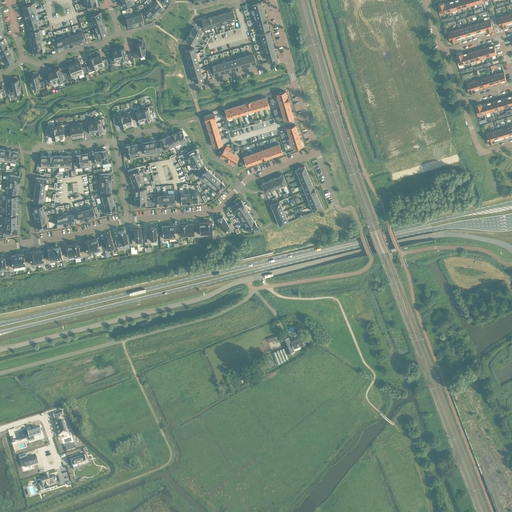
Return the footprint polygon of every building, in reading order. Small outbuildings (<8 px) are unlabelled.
[(156,0),(152,4),(160,12),(164,8),(156,0)] [(459,0),(454,0),(457,9),(462,8),(459,0)] [(96,1),(86,3),(88,9),(97,6),(96,1)] [(440,11),(441,14),(446,12),(444,2),(438,4),(439,8),(438,8),(439,11),(440,11)] [(444,2),(446,12),(452,11),(449,2),(444,3),(444,2)] [(23,7),(24,12),(35,9),(34,3),(23,7)] [(149,8),(148,8),(156,16),(160,12),(152,4),(153,5),(149,9),(149,8)] [(148,8),(144,12),(148,16),(147,17),(149,20),(151,18),(152,20),(156,16),(148,8)] [(35,9),(24,12),(26,18),(35,15),(37,14),(35,9)] [(233,11),(227,12),(230,21),(236,20),(233,11)] [(90,16),(92,21),(101,18),(100,16),(102,15),(100,12),(90,16)] [(141,13),(136,14),(139,25),(144,23),(141,13)] [(139,25),(136,14),(131,16),(130,15),(134,26),(139,25)] [(35,15),(26,18),(26,20),(25,20),(26,23),(27,23),(37,20),(35,15)] [(130,15),(125,16),(128,28),(134,26),(130,15)] [(498,17),(501,27),(506,25),(503,15),(498,17)] [(92,21),(94,27),(104,23),(103,23),(101,18),(92,21)] [(209,28),(207,18),(201,20),(204,29),(209,28)] [(493,29),(490,19),(484,21),(487,31),(493,29)] [(37,20),(27,23),(29,29),(40,25),(39,20),(37,20)] [(487,31),(484,21),(479,22),(482,32),(487,30),(487,31)] [(482,32),(479,22),(474,24),(477,33),(482,32)] [(93,32),(93,33),(105,29),(104,27),(105,26),(104,23),(94,27),(95,32),(93,32)] [(267,23),(258,25),(259,31),(269,28),(267,23)] [(477,33),(474,24),(469,26),(471,35),(477,33)] [(194,26),(191,31),(199,36),(202,31),(194,26)] [(471,35),(469,26),(463,27),(466,36),(471,35)] [(466,36),(463,27),(458,29),(461,38),(466,36)] [(105,29),(93,33),(95,38),(100,37),(101,38),(105,36),(104,35),(108,34),(107,30),(106,31),(105,29)] [(461,38),(458,29),(453,30),(456,40),(457,40),(457,39),(461,38)] [(82,31),(77,33),(80,43),(85,41),(82,31)] [(191,31),(188,36),(197,40),(199,36),(191,31)] [(260,34),(261,39),(271,36),(269,31),(260,34)] [(71,35),(75,44),(75,46),(75,45),(75,44),(80,43),(77,33),(71,35)] [(61,38),(65,48),(70,46),(66,37),(66,35),(61,36),(61,38)] [(66,37),(70,46),(72,45),(72,47),(75,46),(75,44),(71,35),(66,37)] [(194,45),(197,40),(188,36),(186,41),(194,45)] [(56,39),(59,50),(65,48),(61,38),(56,39)] [(137,50),(133,52),(134,58),(145,55),(144,50),(146,49),(145,46),(143,47),(142,42),(141,43),(141,42),(136,43),(137,44),(136,44),(137,50)] [(9,49),(6,44),(0,46),(0,53),(9,49)] [(496,54),(494,45),(488,46),(491,56),(496,54)] [(119,48),(118,48),(121,61),(132,59),(130,52),(126,53),(124,47),(123,47),(123,46),(118,47),(119,48)] [(42,47),(32,48),(33,54),(36,54),(36,55),(40,54),(40,53),(43,53),(42,47)] [(121,61),(118,48),(117,49),(117,47),(113,49),(113,50),(112,50),(113,56),(109,57),(111,64),(121,61)] [(185,51),(186,56),(196,53),(194,48),(185,51)] [(11,55),(9,49),(0,53),(3,59),(11,55)] [(462,53),(465,63),(470,62),(467,52),(463,54),(462,53)] [(95,56),(94,56),(99,68),(109,64),(106,58),(102,60),(100,54),(99,54),(98,53),(94,55),(95,56)] [(459,62),(460,65),(465,63),(462,53),(457,55),(458,59),(457,59),(458,62),(459,62)] [(256,63),(253,54),(248,55),(251,65),(256,63)] [(14,60),(11,55),(3,59),(5,64),(8,63),(8,64),(12,63),(12,61),(14,60)] [(99,68),(94,56),(93,56),(93,55),(89,57),(89,58),(88,58),(90,64),(86,66),(88,72),(99,68)] [(79,61),(73,63),(78,75),(87,72),(85,66),(82,67),(79,61)] [(78,75),(73,63),(68,65),(70,71),(67,72),(69,79),(78,75)] [(217,65),(212,66),(214,75),(220,74),(217,65)] [(54,70),(53,70),(58,82),(68,78),(66,72),(61,74),(59,68),(58,68),(58,67),(54,68),(54,70)] [(58,82),(53,70),(52,70),(52,69),(48,71),(48,72),(47,72),(50,78),(45,80),(48,86),(58,82)] [(506,81),(503,71),(498,73),(501,82),(506,81)] [(35,74),(31,75),(31,76),(30,77),(31,81),(30,81),(30,84),(32,84),(33,90),(44,87),(43,81),(38,82),(37,75),(36,75),(35,74)] [(202,74),(192,77),(194,82),(203,79),(202,74)] [(412,74),(409,75),(410,78),(411,83),(420,81),(421,80),(420,75),(413,77),(412,74)] [(8,88),(9,95),(20,92),(19,87),(21,86),(20,83),(18,84),(17,80),(16,80),(16,79),(12,80),(12,81),(11,81),(12,87),(8,88)] [(468,88),(470,92),(475,91),(472,81),(467,82),(467,85),(468,89),(468,88)] [(287,96),(285,91),(276,94),(278,99),(287,96)] [(269,106),(266,97),(261,98),(264,108),(269,106)] [(492,101),(494,111),(495,112),(500,111),(500,109),(497,100),(492,101)] [(481,104),(484,114),(489,112),(486,103),(482,104),(481,104)] [(478,112),(479,115),(484,114),(481,104),(476,105),(477,109),(476,109),(477,113),(478,112)] [(152,105),(141,108),(141,110),(145,121),(146,121),(146,122),(150,120),(150,119),(151,119),(149,113),(154,111),(152,105)] [(232,117),(230,108),(224,109),(227,118),(232,117)] [(135,109),(132,110),(134,117),(137,116),(139,123),(145,121),(141,110),(136,112),(135,109)] [(123,113),(127,126),(133,124),(131,117),(134,117),(132,110),(123,113)] [(213,112),(204,115),(205,121),(215,118),(213,112)] [(293,117),(292,112),(282,115),(284,120),(293,117)] [(120,127),(127,126),(123,113),(112,116),(114,122),(119,121),(120,127)] [(94,120),(96,133),(97,133),(97,134),(101,133),(101,132),(102,132),(101,125),(104,125),(103,118),(94,120)] [(95,133),(96,133),(94,120),(84,121),(85,128),(89,127),(90,134),(91,134),(91,135),(95,134),(95,133)] [(82,128),(85,128),(84,121),(81,122),(75,123),(77,136),(83,135),(82,128)] [(63,130),(66,130),(65,123),(56,125),(56,127),(58,138),(59,138),(59,139),(64,138),(63,137),(64,137),(63,130)] [(71,137),(77,136),(75,123),(69,124),(69,123),(65,123),(66,130),(70,129),(71,137)] [(56,127),(56,125),(45,127),(46,133),(51,132),(52,139),(58,138),(56,127)] [(297,130),(295,125),(286,128),(288,133),(297,130)] [(182,130),(176,132),(180,144),(186,141),(182,130)] [(299,135),(297,130),(288,133),(290,138),(299,135)] [(495,141),(492,131),(486,133),(487,136),(486,136),(487,139),(488,139),(489,143),(495,141)] [(176,132),(170,135),(175,146),(180,144),(176,132)] [(170,135),(165,137),(169,148),(175,146),(170,135)] [(300,140),(299,135),(290,138),(291,143),(300,140)] [(160,147),(160,150),(163,150),(169,148),(165,137),(159,139),(162,146),(160,147)] [(150,141),(149,141),(151,155),(158,153),(160,153),(160,151),(160,150),(160,147),(156,148),(155,140),(154,140),(153,139),(150,140),(150,141)] [(222,144),(221,139),(212,141),(213,147),(222,144)] [(302,146),(300,140),(291,143),(293,149),(302,146)] [(144,149),(141,150),(142,156),(151,155),(149,141),(143,142),(144,149)] [(137,143),(131,144),(131,145),(133,158),(142,156),(141,150),(138,150),(137,143)] [(279,143),(274,145),(277,154),(282,153),(279,143)] [(123,153),(124,160),(133,158),(131,145),(131,144),(130,145),(129,144),(126,145),(124,146),(126,153),(123,153)] [(274,145),(269,147),(272,156),(277,154),(274,145)] [(269,147),(263,149),(267,158),(272,156),(269,147)] [(195,148),(184,153),(187,159),(198,154),(195,148)] [(229,151),(224,148),(219,156),(224,159),(229,151)] [(435,150),(436,152),(438,160),(441,159),(441,160),(441,159),(443,159),(441,153),(443,153),(442,150),(442,148),(441,148),(437,150),(435,150)] [(101,150),(100,150),(102,164),(111,163),(110,156),(107,156),(106,149),(104,150),(104,149),(100,149),(101,150)] [(263,149),(258,151),(262,160),(267,158),(263,149)] [(18,151),(12,150),(10,162),(16,163),(17,158),(18,158),(18,155),(17,154),(18,151)] [(92,159),(93,166),(93,165),(96,165),(95,163),(101,162),(102,164),(100,150),(93,151),(95,159),(92,160),(92,159)] [(229,151),(224,159),(229,162),(234,153),(229,151)] [(258,151),(253,153),(256,162),(262,160),(258,151)] [(87,152),(81,153),(84,167),(93,166),(92,159),(89,159),(87,152)] [(76,161),(73,162),(74,169),(84,167),(81,153),(80,154),(80,153),(76,153),(76,154),(75,154),(76,161)] [(234,153),(229,162),(234,165),(239,156),(234,153)] [(253,153),(248,154),(251,163),(256,162),(253,153)] [(198,154),(187,159),(189,158),(191,163),(189,164),(200,159),(198,154)] [(248,154),(243,156),(246,165),(251,163),(248,154)] [(403,160),(404,163),(405,163),(407,168),(412,167),(411,161),(410,158),(407,158),(403,160)] [(200,159),(189,164),(192,169),(203,164),(200,159)] [(304,165),(295,169),(297,174),(306,171),(304,165)] [(204,166),(196,175),(200,179),(208,170),(204,166)] [(128,170),(130,176),(141,171),(139,172),(137,167),(128,170)] [(208,170),(200,179),(204,183),(212,174),(208,170)] [(141,171),(130,176),(132,181),(143,177),(141,171)] [(306,171),(297,174),(300,180),(309,176),(306,171)] [(212,174),(204,183),(205,182),(209,186),(216,178),(212,174)] [(283,174),(277,177),(281,185),(287,183),(283,174)] [(309,176),(300,180),(302,185),(311,181),(309,176)] [(143,177),(132,181),(134,187),(145,182),(143,177)] [(281,185),(277,177),(272,179),(276,188),(281,185)] [(221,182),(216,178),(209,186),(213,189),(212,190),(213,190),(221,182)] [(276,188),(272,179),(267,181),(270,190),(276,188)] [(270,190),(267,181),(261,183),(265,192),(270,190)] [(311,181),(302,185),(304,190),(313,187),(311,181)] [(225,186),(221,182),(213,190),(217,194),(222,189),(225,186)] [(18,188),(6,185),(6,186),(8,186),(7,192),(17,193),(17,192),(18,188)] [(313,187),(304,190),(306,196),(315,192),(313,187)] [(315,192),(306,196),(308,201),(317,197),(315,192)] [(99,197),(101,202),(113,199),(111,193),(99,197)] [(317,197),(308,201),(311,206),(320,203),(317,197)] [(101,202),(103,208),(114,205),(113,199),(101,202)] [(235,203),(230,206),(234,212),(244,205),(241,200),(238,202),(237,201),(235,203)] [(279,201),(270,204),(272,210),(281,206),(279,201)] [(320,203),(311,206),(313,212),(322,208),(320,203)] [(103,208),(104,214),(116,210),(114,205),(103,208)] [(244,205),(234,212),(235,211),(238,216),(247,210),(244,205)] [(92,206),(87,208),(90,218),(95,216),(92,206)] [(281,206),(272,210),(275,215),(284,211),(281,206)] [(87,208),(82,209),(85,220),(90,218),(87,208)] [(82,209),(76,211),(79,221),(85,220),(82,209)] [(247,210),(238,216),(241,221),(250,215),(247,210)] [(284,211),(275,215),(277,220),(286,217),(284,211)] [(250,215),(241,221),(244,226),(243,227),(254,220),(250,215)] [(223,216),(217,220),(220,224),(219,225),(221,228),(222,228),(225,232),(225,233),(226,232),(230,229),(231,230),(234,228),(233,226),(230,222),(228,224),(223,216)] [(286,217),(277,220),(279,226),(288,222),(286,217)] [(254,220),(243,227),(247,232),(257,226),(254,220)] [(211,221),(205,222),(206,233),(212,233),(212,235),(216,235),(215,229),(212,230),(211,221)] [(48,222),(36,224),(37,230),(49,227),(48,222)] [(200,231),(197,231),(197,237),(201,236),(200,234),(206,234),(206,233),(205,222),(199,222),(200,231)] [(181,232),(178,232),(178,238),(182,238),(182,237),(187,236),(186,224),(186,223),(181,223),(181,224),(180,224),(181,232)] [(193,223),(186,224),(187,236),(194,236),(194,237),(197,237),(197,231),(194,231),(193,223)] [(169,225),(168,225),(169,239),(178,238),(178,232),(175,233),(174,225),(173,225),(173,224),(169,224),(169,225)] [(162,234),(159,234),(160,240),(169,239),(168,225),(162,226),(162,234)] [(150,236),(146,236),(147,244),(151,243),(151,242),(157,241),(156,236),(158,235),(157,232),(156,232),(156,226),(149,227),(150,236)] [(135,237),(131,238),(132,245),(136,245),(136,243),(142,243),(141,228),(139,228),(139,227),(135,227),(135,228),(134,228),(134,232),(135,237)] [(121,240),(118,241),(120,248),(123,247),(123,246),(129,244),(127,238),(128,238),(127,235),(126,235),(125,230),(118,231),(121,240)] [(106,245),(103,246),(105,253),(109,252),(108,251),(115,249),(110,235),(104,236),(105,240),(106,245)] [(96,238),(90,240),(94,253),(103,250),(102,245),(99,246),(96,238)] [(83,251),(84,256),(89,255),(88,254),(94,252),(94,253),(90,240),(84,242),(86,250),(83,251)] [(78,243),(72,244),(75,258),(84,256),(83,251),(80,251),(78,243)] [(67,254),(64,254),(65,260),(69,259),(68,257),(74,256),(74,258),(75,258),(72,244),(66,246),(67,254)] [(49,257),(46,257),(47,263),(56,261),(55,254),(54,248),(53,248),(53,247),(48,248),(49,249),(47,249),(49,257)] [(60,247),(54,248),(55,254),(56,261),(57,261),(56,259),(62,258),(62,260),(65,260),(64,254),(62,255),(60,247)] [(42,250),(35,251),(38,265),(47,263),(46,257),(43,258),(42,250)] [(30,260),(27,261),(28,267),(38,265),(35,251),(29,252),(30,260)] [(23,253),(17,254),(19,267),(25,266),(25,267),(28,267),(27,261),(24,261),(23,253)] [(12,264),(9,265),(10,270),(14,270),(13,268),(19,267),(17,254),(11,256),(12,264)] [(5,257),(0,257),(0,271),(10,270),(9,265),(5,265),(5,257)] [(301,348),(300,346),(304,344),(302,337),(290,342),(288,337),(281,340),(287,354),(301,348)] [(284,348),(272,352),(277,365),(288,359),(284,348)] [(62,411),(52,414),(54,419),(55,419),(57,422),(54,423),(59,437),(67,434),(63,420),(60,421),(59,418),(61,417),(63,416),(62,411)] [(30,429),(17,433),(20,442),(29,439),(30,442),(35,440),(34,437),(41,435),(38,426),(34,428),(34,427),(30,428),(30,429)] [(76,456),(69,458),(72,467),(78,465),(79,467),(88,464),(85,456),(84,457),(83,454),(79,455),(77,456),(76,456)] [(25,455),(19,457),(20,461),(23,460),(26,468),(37,464),(34,456),(27,458),(25,455)] [(41,484),(40,484),(42,492),(57,487),(56,485),(57,485),(61,484),(58,475),(54,477),(54,475),(53,475),(49,476),(44,478),(40,479),(41,480),(40,480),(41,484)]
